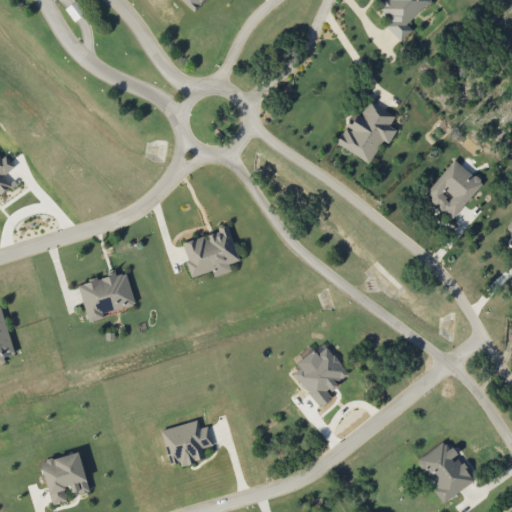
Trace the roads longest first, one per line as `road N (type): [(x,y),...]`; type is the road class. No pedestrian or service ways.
road 1 (residential): [(221,154),(291,244),(464,377),(511,444)]
road 2 (residential): [(511,385),(434,268),(247,120)]
road 3 (residential): [(482,339),(309,475),(200,511)]
road 4 (residential): [(236,97),(215,88),(192,96),(180,121),(186,141),(210,155),(240,142),(247,120),(236,97)]
road 5 (residential): [(174,174),(132,214),(0,256)]
road 6 (residential): [(41,0),(88,63),(148,93),(180,121)]
road 7 (residential): [(245,110),(303,53),(328,0)]
road 8 (residential): [(197,92),(172,77),(113,0)]
